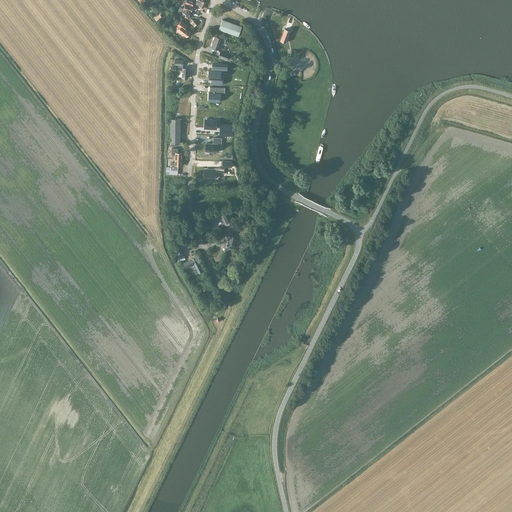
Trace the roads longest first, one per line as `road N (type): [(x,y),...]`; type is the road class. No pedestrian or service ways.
road 1 (residential): [(226,300),(194,231),(189,200),(195,67),(214,0)]
road 2 (unclassified): [(285,511),(273,441),(278,413),(356,252),(357,233)]
road 3 (unclassified): [(357,233),(273,183),(258,164),(253,141),(269,64),(262,31)]
road 4 (unclassified): [(357,233),(432,101),(472,86),(511,97)]
